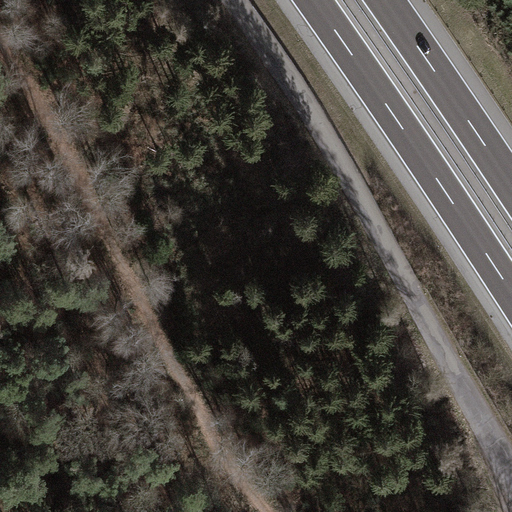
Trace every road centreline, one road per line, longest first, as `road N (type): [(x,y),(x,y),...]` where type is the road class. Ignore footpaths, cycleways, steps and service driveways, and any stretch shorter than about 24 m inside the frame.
road 1 (unclassified): [(235,0),(363,203),(511,473)]
road 2 (motorway): [(313,0),(511,294)]
road 3 (motorway): [(511,184),(386,0)]
